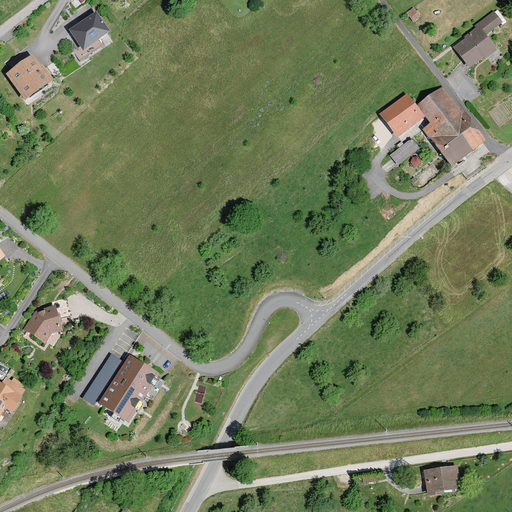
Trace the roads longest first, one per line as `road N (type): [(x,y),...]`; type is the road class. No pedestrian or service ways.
road 1 (residential): [(319,318),(291,300),(271,303),(234,361),(198,364),(0,211)]
road 2 (residential): [(206,481),(238,485),(511,445)]
road 3 (tertiary): [(319,318),(504,162)]
road 4 (residential): [(504,162),(382,0)]
road 5 (tertiary): [(206,481),(266,370),(319,318)]
